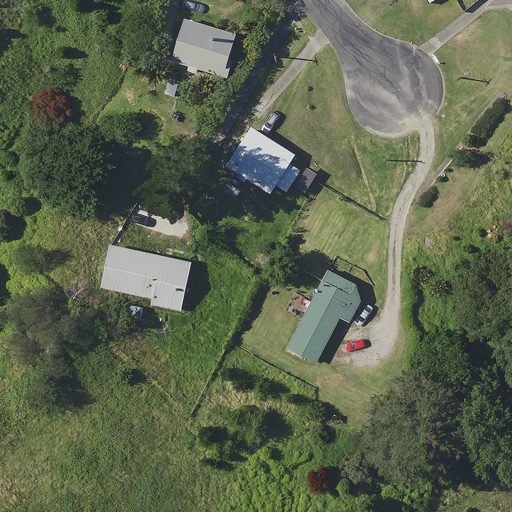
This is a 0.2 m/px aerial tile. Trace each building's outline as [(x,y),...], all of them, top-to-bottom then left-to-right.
[(232,30),(163,11),(157,31),(171,35),(164,59),(181,63),(180,69),(195,73),(197,68),(225,76),(230,59),(224,57),(232,30)] [(160,92),(171,95),(173,85),(179,86),(183,73),(166,68),(160,92)] [(292,156),(246,126),(222,162),(271,194),(277,185),(283,189),(297,168),(288,162),(292,156)] [(244,184),(229,175),(220,190),(235,198),(244,184)] [(242,189),(242,190),(241,191),(240,193),(239,195),(238,197),(238,200),(239,202),(239,204),(240,206),(242,208),(243,209),(245,210),(247,211),(249,212),(252,212),(254,211),(256,211),(258,210),(260,208),(261,207),(262,205),(263,203),(264,200),(264,198),(264,196),(263,194),(262,192),(260,190),(259,189),(257,187),(255,187),(253,186),(250,186),(248,186),(246,187),(244,188),(242,189)] [(188,257),(106,240),(97,284),(148,295),(147,302),(177,308),(188,257)] [(363,288),(322,267),(282,345),(313,360),(336,315),(346,320),(363,288)]
